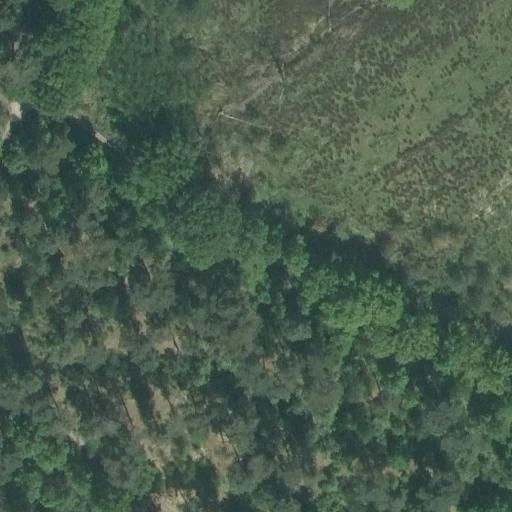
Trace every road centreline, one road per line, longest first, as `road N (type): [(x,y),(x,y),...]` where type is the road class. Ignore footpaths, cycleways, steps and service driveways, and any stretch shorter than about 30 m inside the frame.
road 1 (track): [(37,99),(358,305),(511,390)]
road 2 (unknown): [(0,377),(183,511)]
